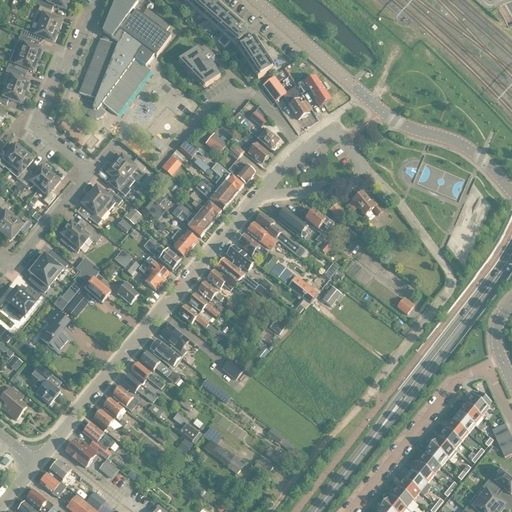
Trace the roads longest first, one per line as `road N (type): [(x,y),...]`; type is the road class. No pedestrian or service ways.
road 1 (residential): [(36,465),(258,196)]
road 2 (residential): [(371,391),(444,296),(451,275),(401,202),(365,168)]
road 3 (secondary): [(511,245),(377,429)]
road 4 (secondary): [(377,429),(511,262)]
road 5 (residential): [(486,367),(455,382),(351,511)]
road 6 (residential): [(0,259),(14,263),(84,176),(80,161),(38,125)]
road 7 (residential): [(302,151),(253,93),(216,100),(175,145)]
road 8 (tertiary): [(368,99),(394,119),(474,151),(511,191)]
road 9 (tertiary): [(368,99),(256,0)]
road 10 (residential): [(38,125),(96,0)]
